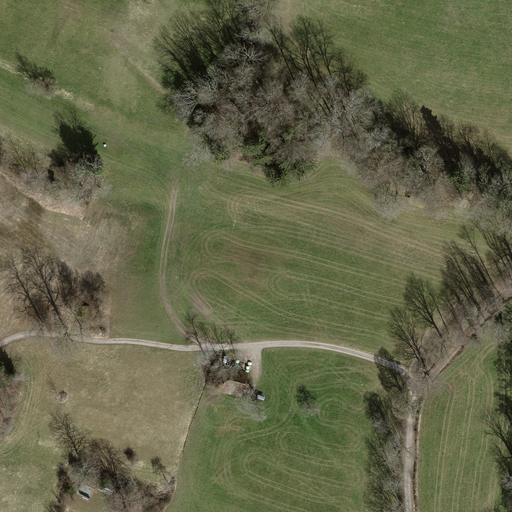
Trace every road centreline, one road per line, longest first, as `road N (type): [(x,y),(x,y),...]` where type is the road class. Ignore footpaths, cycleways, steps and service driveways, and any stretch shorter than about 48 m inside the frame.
road 1 (track): [(0,345),(75,326),(200,347),(330,347),(408,373),(416,401)]
road 2 (track): [(416,401),(432,373),(511,293)]
